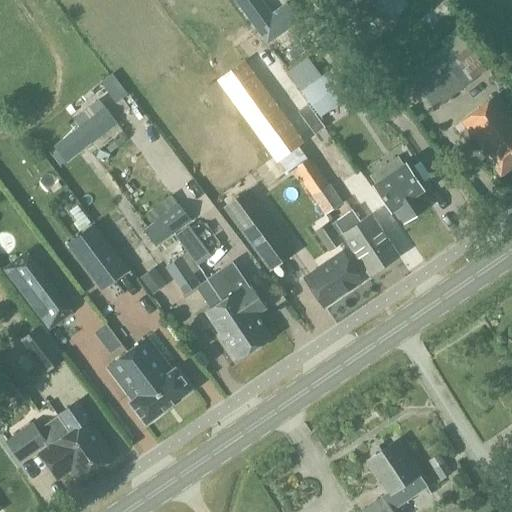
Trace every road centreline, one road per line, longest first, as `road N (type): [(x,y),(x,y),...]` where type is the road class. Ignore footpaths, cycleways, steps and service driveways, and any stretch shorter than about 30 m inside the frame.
road 1 (primary): [(117,511),(511,249)]
road 2 (unclassified): [(511,220),(345,0)]
